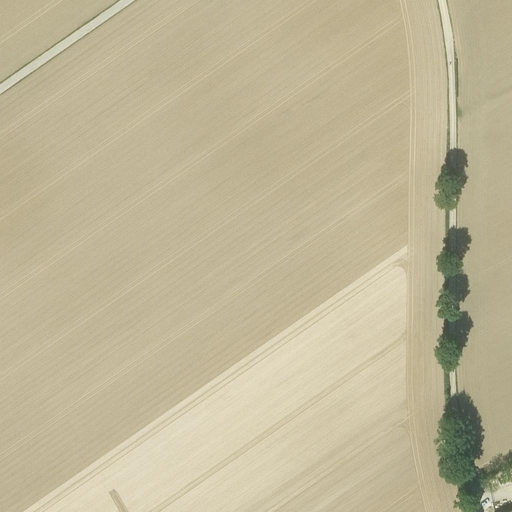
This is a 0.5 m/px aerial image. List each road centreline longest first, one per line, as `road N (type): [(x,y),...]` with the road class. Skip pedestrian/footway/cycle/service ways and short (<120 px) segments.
road 1 (track): [(441,0),(451,83),(453,408),(478,511)]
road 2 (unclassified): [(0,89),(127,0)]
